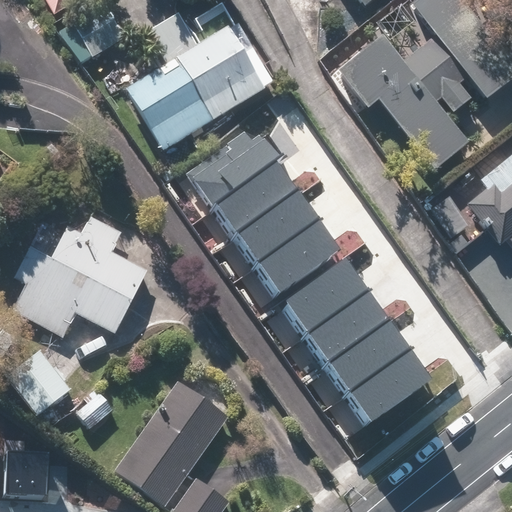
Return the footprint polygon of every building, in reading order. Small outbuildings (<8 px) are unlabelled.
[(89,1),(88,0),(41,0),(51,19),(89,1)] [(355,0),(365,12),(378,0),(355,0)] [(418,0),(405,11),(431,42),(404,64),(437,104),(463,82),(484,107),(511,83),(511,58),(464,0),(418,0)] [(192,24),(204,45),(197,49),(165,67),(128,88),(164,151),(273,88),(237,26),(233,28),(221,8),(192,24)] [(125,43),(108,11),(72,29),(89,62),(125,43)] [(165,67),(197,49),(177,15),(145,33),(165,67)] [(381,40),(348,67),(338,75),(368,112),(378,104),(434,173),(467,146),(381,40)] [(243,141),(189,178),(265,292),(320,256),(243,141)] [(492,188),(467,209),(499,248),(511,237),(511,187),(500,198),(492,188)] [(124,234),(75,212),(52,262),(28,251),(12,287),(24,293),(12,319),(63,342),(75,316),(117,336),(145,273),(113,258),(124,234)] [(338,269),(284,306),(361,420),(415,384),(338,269)] [(73,390),(52,353),(4,380),(25,417),(73,390)] [(226,419),(177,385),(114,477),(164,510),(226,419)] [(7,455),(7,492),(48,493),(49,456),(7,455)] [(223,511),(228,507),(196,481),(171,511),(223,511)]
